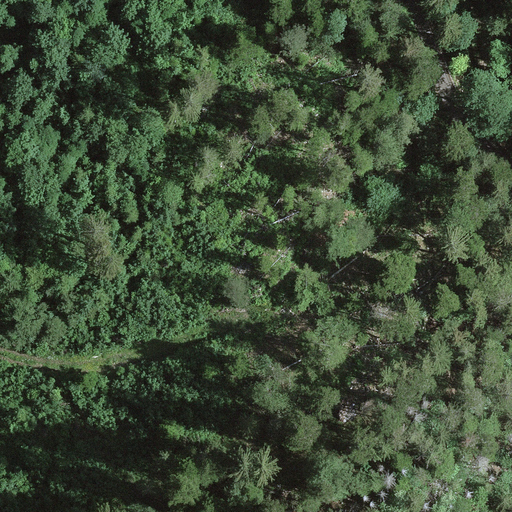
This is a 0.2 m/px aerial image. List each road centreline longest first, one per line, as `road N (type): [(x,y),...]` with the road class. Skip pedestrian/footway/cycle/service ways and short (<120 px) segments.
road 1 (track): [(0,350),(70,366),(130,358),(270,316)]
road 2 (track): [(413,0),(461,130),(511,185)]
